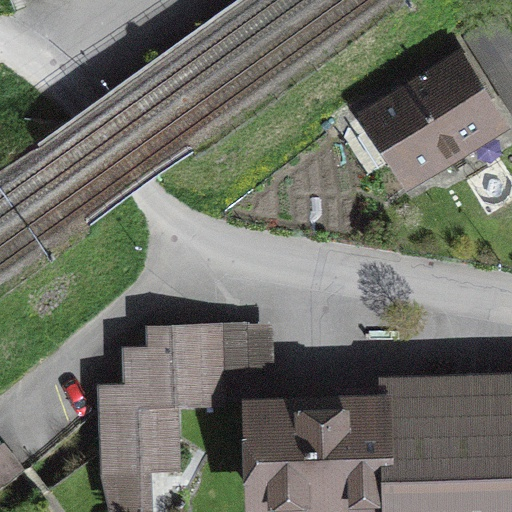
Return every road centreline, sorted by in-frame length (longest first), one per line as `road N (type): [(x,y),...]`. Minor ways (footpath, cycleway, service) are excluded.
road 1 (residential): [(511,302),(249,256),(192,234)]
road 2 (track): [(192,234),(60,79),(0,44)]
